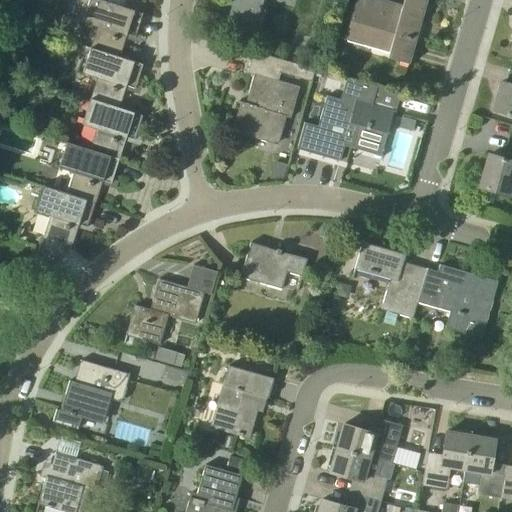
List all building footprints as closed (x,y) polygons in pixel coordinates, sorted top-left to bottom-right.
[(143,14),(122,7),(99,0),(90,0),(83,23),(98,28),(91,49),(119,57),(126,35),(135,38),(143,14)] [(228,0),(227,5),(232,6),(228,22),(244,26),(245,23),(261,27),(266,10),(261,9),(263,0),(228,0)] [(391,47),(388,59),(409,65),(427,0),(404,0),(403,5),(385,0),(372,0),(371,6),(356,1),(345,38),(367,45),(368,40),(391,47)] [(143,65),(119,57),(91,49),(84,74),(97,78),(91,100),(119,109),(126,86),(135,89),(143,65)] [(291,119),(300,87),(276,81),(278,71),(311,81),(315,68),(253,51),(247,72),(254,74),(246,103),(239,101),(238,104),(242,105),(234,131),(279,144),(286,118),(291,119)] [(511,70),(509,70),(505,83),(501,82),(493,111),(511,116),(511,70)] [(401,94),(381,88),(378,87),(374,101),(376,102),(375,105),(356,99),(354,104),(327,96),(311,153),(340,161),(345,143),(352,145),(358,125),(367,128),(366,129),(369,130),(370,129),(386,133),(384,139),(385,140),(393,111),(395,112),(401,94)] [(143,116),(119,109),(91,100),(83,124),(98,129),(91,151),(119,160),(126,137),(135,140),(143,116)] [(413,131),(415,121),(402,117),(399,128),(413,131)] [(119,160),(91,151),(67,144),(59,169),(73,173),(67,194),(95,203),(103,181),(111,184),(119,160)] [(511,161),(489,155),(480,187),(509,196),(511,184),(511,161)] [(95,203),(67,194),(43,187),(35,211),(51,216),(43,239),(71,248),(79,224),(88,227),(95,203)] [(277,251),(269,248),(250,243),(240,278),(282,290),(287,273),(302,277),(307,259),(281,252),(281,250),(277,249),(277,251)] [(412,319),(416,302),(426,269),(425,270),(403,264),(405,255),(362,243),(355,268),(368,272),(376,274),(389,277),(380,310),(412,319)] [(211,295),(212,291),(217,272),(193,265),(187,287),(159,279),(150,310),(135,305),(126,336),(159,345),(168,316),(195,324),(204,293),(211,295)] [(484,329),(498,282),(485,278),(483,282),(464,276),(465,272),(439,265),(437,272),(426,269),(416,302),(450,312),(445,328),(469,335),(472,325),(484,329)] [(284,358),(298,352),(293,340),(279,346),(284,358)] [(174,365),(177,352),(158,347),(155,360),(174,365)] [(53,422),(72,427),(78,429),(82,417),(103,423),(110,399),(121,402),(130,375),(81,360),(81,362),(83,362),(77,383),(69,381),(61,411),(57,410),(53,422)] [(184,384),(188,371),(166,365),(163,378),(184,384)] [(225,387),(213,428),(248,438),(260,396),(268,399),(274,379),(230,366),(223,387),(225,387)] [(337,449),(369,458),(373,444),(395,450),(402,426),(379,419),(375,433),(344,424),(337,449)] [(465,470),(471,436),(446,432),(440,464),(426,462),(422,485),(446,489),(450,468),(465,470)] [(218,434),(215,446),(228,450),(231,438),(218,434)] [(504,475),(490,473),(495,440),(471,436),(465,470),(480,472),(476,494),(500,498),(504,475)] [(337,449),(331,467),(330,473),(362,482),(358,495),(381,501),(387,479),(365,473),(369,458),(337,449)] [(102,470),(103,466),(55,453),(49,476),(46,476),(38,505),(63,511),(76,511),(83,489),(96,493),(97,489),(102,470)] [(239,472),(242,459),(230,456),(227,469),(239,472)] [(233,506),(242,475),(205,465),(197,494),(191,493),(186,511),(235,511),(237,507),(233,506)] [(137,479),(149,483),(153,470),(140,466),(137,479)] [(102,470),(97,489),(103,491),(108,472),(102,470)] [(511,476),(504,475),(500,498),(511,500),(511,476)] [(322,500),(318,511),(377,511),(381,501),(358,495),(354,509),(322,500)] [(456,511),(457,505),(442,503),(440,511),(456,511)]
